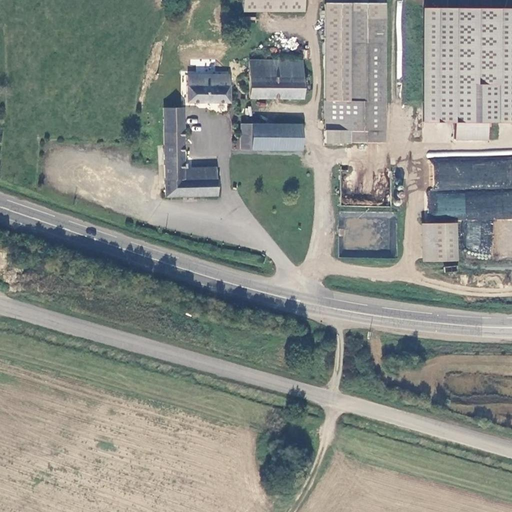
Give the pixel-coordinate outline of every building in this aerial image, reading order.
[(305,11),(304,0),(244,0),(244,12),(305,11)] [(380,142),(382,4),(328,3),(326,130),(350,131),(350,141),(380,142)] [(511,8),(425,7),(423,122),(456,123),(456,140),(490,141),(490,122),(511,122),(511,8)] [(251,99),(304,100),(304,93),(305,79),(305,63),(251,61),(251,99)] [(230,104),(230,76),(188,75),(189,103),(230,104)] [(305,79),(304,93),(313,92),(314,78),(305,79)] [(166,197),(220,197),(220,170),(190,170),(190,166),(186,166),(185,109),(183,109),(165,109),(165,157),(166,197)] [(302,123),(238,123),(238,149),(302,149),(302,123)] [(452,222),(427,222),(427,260),(453,260),(452,222)]
